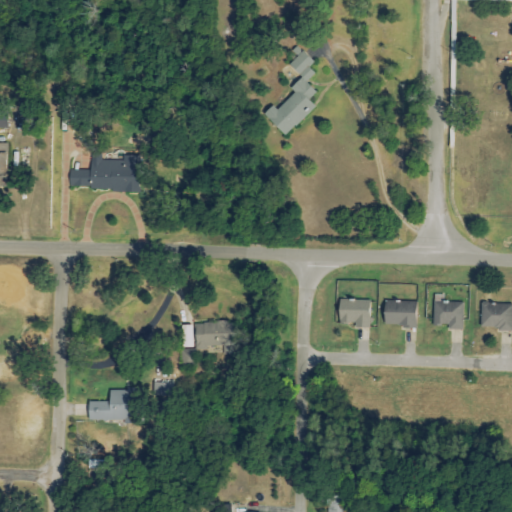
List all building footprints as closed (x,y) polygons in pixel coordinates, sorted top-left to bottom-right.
[(315,107),(308,100),(316,93),(306,82),(314,74),(308,67),(313,62),(303,51),(288,65),(300,78),(289,88),(292,92),(265,116),(283,136),(315,107)] [(139,190),(139,174),(144,174),(144,164),(140,164),(140,156),(123,155),(123,161),(101,160),(101,155),(90,154),(90,170),(69,170),(68,189),(139,190)] [(355,328),(370,328),(370,300),(338,299),(338,324),(355,324),(355,328)] [(417,327),(417,302),(384,301),(383,326),(417,327)] [(434,325),(449,326),(449,330),(463,330),(464,302),(434,301),(434,325)] [(511,329),(511,304),(481,304),(481,329),(511,329)] [(194,322),(195,350),(206,350),(206,346),(223,346),(223,354),(239,354),(238,322),(194,322)] [(182,350),(181,371),(196,371),(197,350),(182,350)] [(154,396),(172,396),(173,384),(154,383),(154,396)] [(88,422),(142,422),(142,390),(109,390),(109,401),(87,401),(88,422)] [(347,511),(348,496),(327,496),(327,511),(347,511)]
